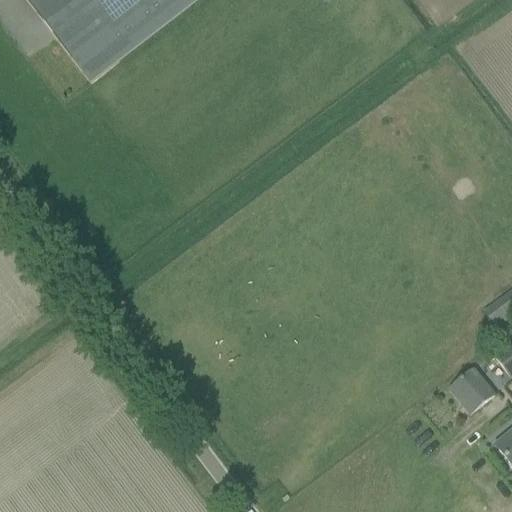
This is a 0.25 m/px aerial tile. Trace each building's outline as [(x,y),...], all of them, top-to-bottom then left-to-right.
[(23,0),(90,86),(201,0),(23,0)] [(464,182),(454,189),(460,197),(469,190),(464,182)] [(511,292),(483,314),(502,340),(511,332),(511,292)] [(511,338),(494,353),(511,375),(511,338)] [(474,374),(450,393),(469,417),(493,398),(474,374)] [(511,435),(495,449),(511,468),(511,435)]
